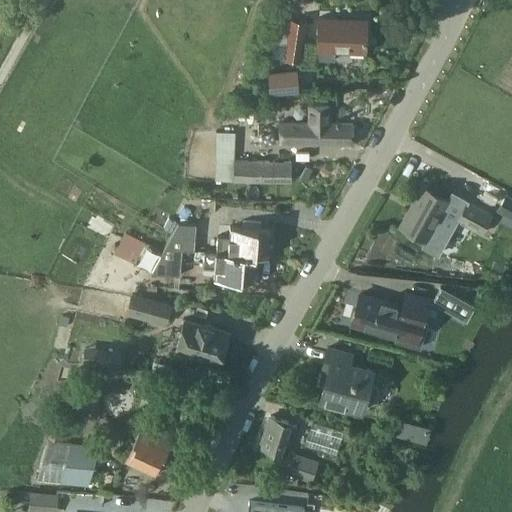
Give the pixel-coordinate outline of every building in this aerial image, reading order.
[(366,53),(367,17),(319,16),(318,50),(366,53)] [(290,18),(286,59),(301,61),(307,19),(290,18)] [(274,69),(274,91),(304,90),(304,68),(274,69)] [(333,122),(331,105),(309,104),(309,122),(280,121),(281,144),(355,144),(355,123),(333,122)] [(235,131),(216,130),(216,158),(216,179),(291,181),(291,160),(236,158),(235,143),(235,131)] [(422,185),(400,225),(426,239),(423,244),(438,253),(457,219),(482,232),(492,213),(458,194),(457,196),(453,194),(454,192),(453,191),(448,199),(422,185)] [(173,232),(165,248),(182,249),(195,250),(196,223),(181,222),(179,222),(170,219),(165,228),(173,232)] [(256,254),(256,255),(269,256),(270,230),(230,225),(229,235),(219,235),(218,251),(256,254)] [(119,244),(114,252),(131,261),(135,263),(141,266),(152,272),(180,274),(182,249),(165,248),(163,251),(126,232),(122,238),(119,244)] [(256,254),(218,251),(205,250),(204,266),(216,266),(215,277),(254,280),(256,255),(256,254)] [(433,299),(467,317),(475,302),(441,284),(433,299)] [(132,292),(127,311),(166,322),(172,303),(132,292)] [(423,320),(429,299),(406,292),(402,305),(360,293),(351,322),(396,335),(395,340),(420,347),(428,321),(423,320)] [(185,316),(176,350),(220,361),(229,328),(185,316)] [(98,339),(94,354),(114,359),(118,344),(98,339)] [(362,410),(365,397),(371,398),(376,395),(378,388),(375,383),(369,382),(373,369),(349,363),(352,353),(328,346),(323,364),(329,366),(320,399),(362,410)] [(289,455),(297,424),(270,415),(261,446),(289,455)] [(426,442),(430,427),(426,426),(400,419),(396,434),(425,442),(426,442)] [(336,455),(344,431),(314,421),(306,444),(336,455)] [(156,471),(169,442),(139,428),(126,458),(156,471)] [(85,486),(98,444),(49,439),(37,480),(85,486)] [(313,481),(319,460),(295,453),(289,473),(313,481)] [(30,491),(28,511),(56,511),(58,492),(30,491)] [(250,500),(248,511),(303,511),(305,507),(250,500)]
